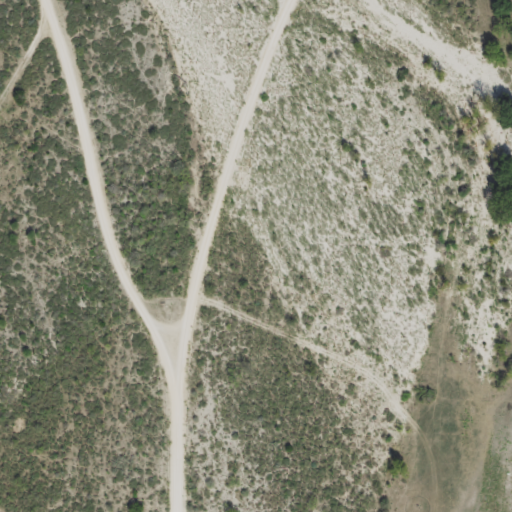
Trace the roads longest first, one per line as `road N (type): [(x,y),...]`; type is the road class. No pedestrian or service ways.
road 1 (residential): [(178,511),(181,367),(211,222),(254,86),(292,0)]
road 2 (residential): [(182,361),(133,294),(43,0)]
